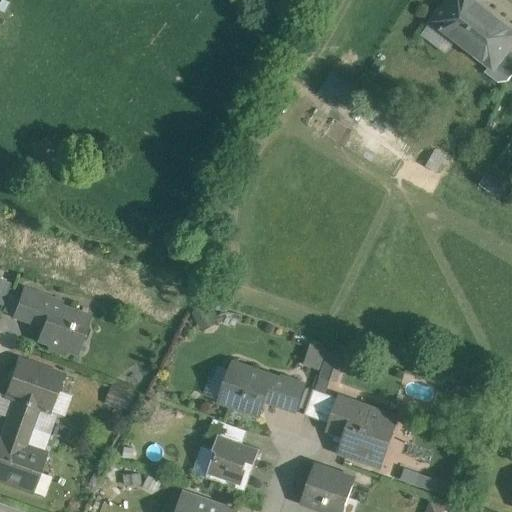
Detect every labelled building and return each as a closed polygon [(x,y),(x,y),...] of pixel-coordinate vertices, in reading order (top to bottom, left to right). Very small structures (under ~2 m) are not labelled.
[(511,45),(511,30),(473,0),(448,0),(431,22),(493,70),(509,49),(511,45)] [(511,75),(511,51),(509,49),(493,70),(490,74),(505,85),(511,75)] [(337,94),(354,102),(361,86),(330,72),(320,93),(334,100),(337,94)] [(50,140),(30,147),(38,173),(59,166),(50,140)] [(0,277),(0,302),(2,304),(10,281),(0,277)] [(88,318),(59,307),(60,304),(24,291),(15,317),(44,328),(40,341),(48,343),(50,349),(61,353),(67,350),(75,353),(80,342),(82,342),(86,340),(90,331),(87,327),(85,326),(88,318)] [(304,365),(322,369),(327,346),(309,342),(304,365)] [(330,378),(340,380),(345,353),(326,349),(318,388),(328,390),(330,378)] [(62,376),(18,360),(5,396),(15,400),(12,409),(35,417),(38,408),(49,412),(62,376)] [(282,381),(234,365),(226,386),(233,388),(228,404),(259,414),(264,399),(295,410),(303,386),(283,379),(282,381)] [(110,399),(130,406),(135,391),(115,384),(110,399)] [(340,399),(314,390),(305,415),(331,425),(340,400),(340,399)] [(396,420),(340,400),(331,425),(330,429),(347,435),(342,452),(380,465),(396,420)] [(35,417),(12,409),(8,420),(31,428),(35,417)] [(227,424),(214,419),(208,436),(217,439),(219,436),(222,437),(227,424)] [(31,428),(8,420),(1,439),(24,447),(31,428)] [(248,432),(227,424),(222,437),(243,444),(248,432)] [(222,437),(219,436),(217,439),(214,451),(216,452),(217,455),(216,460),(213,459),(208,474),(242,486),(247,471),(244,470),(247,463),(255,465),(260,450),(243,444),(222,437)] [(1,439),(0,438),(0,480),(33,492),(46,455),(24,447),(1,439)] [(355,482),(316,468),(304,501),(322,507),(321,508),(331,511),(338,511),(344,498),(348,500),(355,482)] [(207,511),(210,505),(183,495),(177,511),(207,511)] [(431,500),(425,511),(451,511),(453,508),(431,500)]
